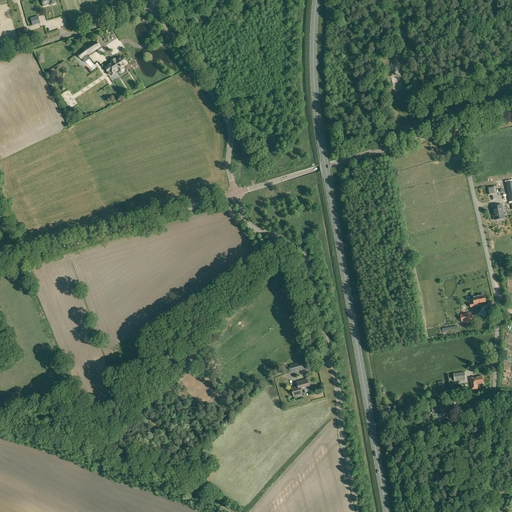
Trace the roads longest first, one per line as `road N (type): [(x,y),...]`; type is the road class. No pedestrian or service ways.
road 1 (primary): [(387,511),(322,153),(316,0)]
road 2 (unclassified): [(458,126),(498,308),(488,511)]
road 3 (unclassified): [(0,56),(149,7),(225,111),(234,194)]
road 4 (unclassified): [(356,511),(333,369),(297,246),(249,227),(234,194)]
road 5 (unclassified): [(233,511),(159,464),(0,416)]
road 6 (unclassified): [(0,263),(234,194)]
road 7 (unclassified): [(234,194),(392,146)]
